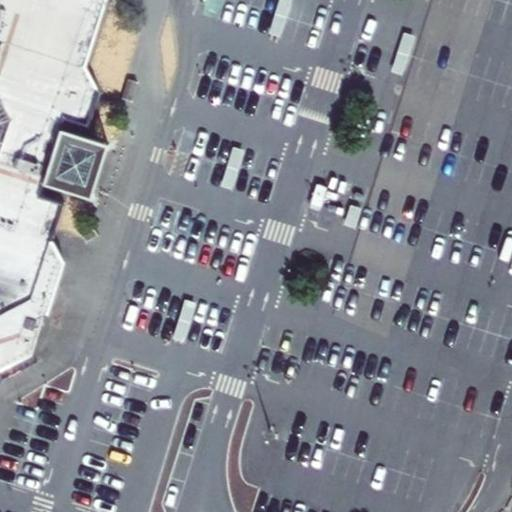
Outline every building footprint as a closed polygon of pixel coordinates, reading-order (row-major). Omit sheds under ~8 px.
[(0,0),(0,388),(36,370),(49,332),(68,276),(56,253),(58,245),(68,217),(45,209),(49,198),(98,216),(100,209),(94,206),(109,165),(115,167),(117,160),(68,142),(72,131),(96,140),(107,107),(93,82),(95,76),(114,21),(121,0),(0,0)] [(279,0),(269,34),(281,37),(292,0),(279,0)] [(405,30),(392,73),(403,77),(416,34),(405,30)] [(122,99),(132,102),(138,83),(129,80),(122,99)] [(234,144),(221,187),(232,190),(245,147),(234,144)] [(115,167),(109,165),(94,206),(100,209),(108,185),(115,167)] [(357,183),(344,226),(355,230),(368,187),(357,183)] [(78,250),(68,246),(63,260),(73,264),(78,250)] [(197,301),(186,297),(172,340),(183,344),(197,301)]
